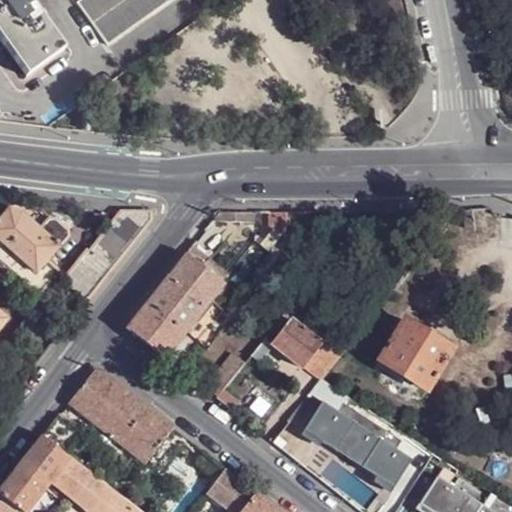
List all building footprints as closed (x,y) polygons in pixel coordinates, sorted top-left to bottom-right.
[(0,0),(0,38),(29,79),(66,52),(28,0),(0,0)] [(175,0),(84,0),(79,4),(109,47),(175,0)] [(0,239),(37,273),(48,260),(60,246),(41,229),(35,223),(23,213),(10,208),(0,219),(0,239)] [(222,210),(214,220),(256,220),(257,210),(243,210),(233,210),(226,211),(222,210)] [(294,210),(274,210),(273,222),(273,228),(294,228),(294,210)] [(423,211),(412,211),(412,224),(437,223),(436,210),(423,211)] [(113,269),(157,213),(157,212),(155,211),(121,211),(90,252),(113,269)] [(45,224),(39,219),(35,223),(41,229),(45,224)] [(61,246),(68,236),(69,229),(57,219),(50,219),(45,224),(41,229),(61,246)] [(436,238),(406,274),(415,281),(417,282),(446,246),(436,238)] [(59,270),(48,260),(37,273),(0,239),(0,262),(37,295),(59,270)] [(193,257),(206,266),(211,260),(217,251),(205,242),(193,257)] [(89,298),(113,269),(90,252),(88,250),(65,280),(89,298)] [(188,252),(149,301),(188,331),(226,283),(225,282),(206,266),(193,257),(188,252)] [(206,266),(225,282),(230,273),(211,260),(206,266)] [(408,290),(415,281),(406,274),(399,283),(408,290)] [(149,301),(128,327),(166,358),(188,331),(149,301)] [(292,317),(272,342),(276,345),(305,367),(306,366),(323,344),(324,343),(315,335),(292,317)] [(455,348),(406,317),(382,356),(431,387),(455,348)] [(315,335),(324,343),(323,344),(340,357),(346,349),(320,328),(315,335)] [(257,350),(265,358),(276,345),(272,342),(270,345),(264,340),(257,350)] [(340,357),(323,344),(306,366),(322,380),(340,357)] [(218,398),(247,362),(234,352),(205,388),(218,398)] [(147,463),(175,428),(98,366),(70,402),(104,429),(121,442),(130,449),(146,462),(147,463)] [(413,460),(323,402),(305,430),(323,442),(377,477),(395,488),(413,460)] [(60,414),(43,435),(66,453),(74,443),(83,431),(60,414)] [(159,471),(186,437),(175,428),(147,463),(159,471)] [(121,442),(104,429),(94,440),(100,444),(111,453),(121,442)] [(323,442),(305,430),(301,435),(319,447),(323,442)] [(43,435),(0,489),(0,491),(25,511),(26,511),(52,480),(70,456),(66,453),(43,435)] [(100,444),(94,440),(90,444),(96,449),(100,444)] [(70,456),(74,458),(78,452),(75,449),(78,445),(74,443),(66,453),(70,456)] [(146,462),(130,449),(120,460),(138,474),(146,462)] [(70,456),(52,480),(92,511),(141,511),(74,458),(70,456)] [(225,468),(214,459),(205,471),(216,481),(225,468)] [(216,481),(206,492),(231,511),(233,511),(252,488),(225,468),(216,481)] [(453,486),(438,476),(420,504),(432,511),(511,511),(511,502),(492,490),(488,496),(459,478),(453,486)] [(395,488),(377,477),(374,482),(391,493),(395,488)] [(242,511),(258,493),(252,488),(233,511),(242,511)] [(24,511),(25,511),(0,491),(0,511),(24,511)] [(242,511),(281,511),(258,493),(242,511)]
